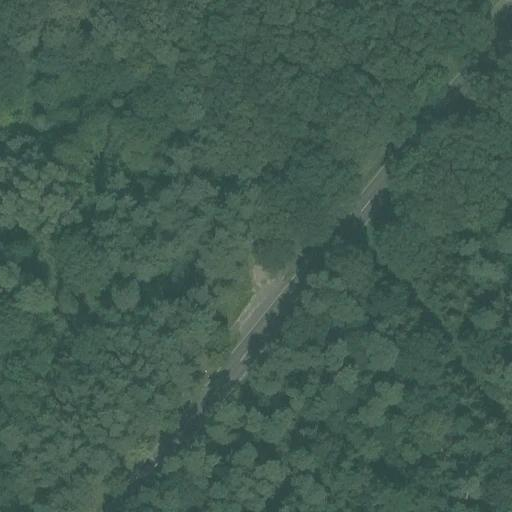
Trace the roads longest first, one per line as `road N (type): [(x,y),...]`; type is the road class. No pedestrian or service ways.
road 1 (tertiary): [(511,22),(113,511)]
road 2 (track): [(0,29),(179,0)]
